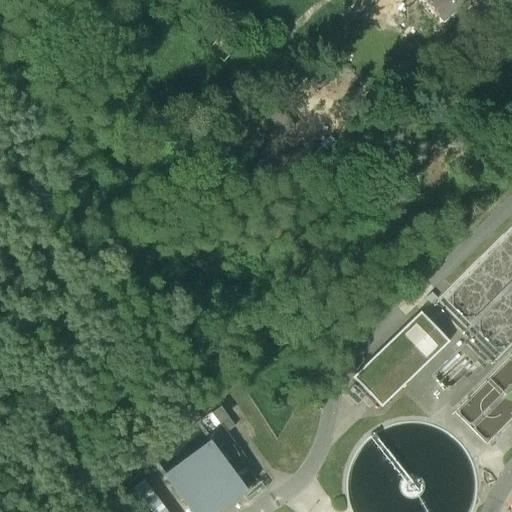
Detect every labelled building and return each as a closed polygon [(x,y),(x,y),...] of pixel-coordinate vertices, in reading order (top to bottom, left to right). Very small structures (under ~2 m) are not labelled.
[(376,0),(372,3),(381,13),(395,0),(376,0)] [(421,0),(440,21),(464,0),(421,0)] [(232,51),(217,38),(207,50),(222,62),(232,51)] [(417,313),(350,378),(378,407),(445,343),(417,313)] [(217,406),(206,414),(221,435),(232,426),(217,406)] [(207,442),(161,475),(188,511),(214,511),(243,491),(207,442)] [(120,493),(133,511),(167,511),(142,477),(120,493)]
